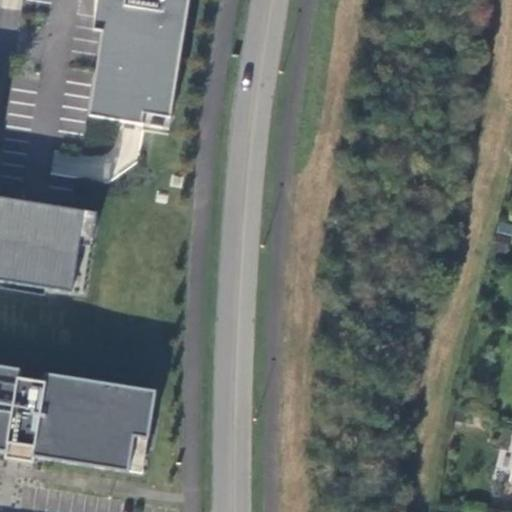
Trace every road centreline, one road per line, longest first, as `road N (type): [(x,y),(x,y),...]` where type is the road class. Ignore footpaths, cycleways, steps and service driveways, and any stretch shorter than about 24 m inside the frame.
road 1 (tertiary): [(261,0),(240,130),(226,312),(223,511)]
road 2 (tertiary): [(241,511),(247,275),(281,0)]
